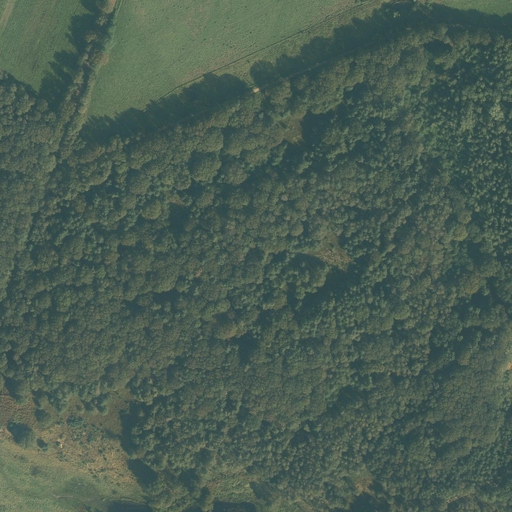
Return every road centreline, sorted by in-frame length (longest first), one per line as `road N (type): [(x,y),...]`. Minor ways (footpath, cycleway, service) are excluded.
road 1 (track): [(37,201),(88,159),(394,34),(429,24),(511,34)]
road 2 (unclassified): [(0,299),(111,0)]
